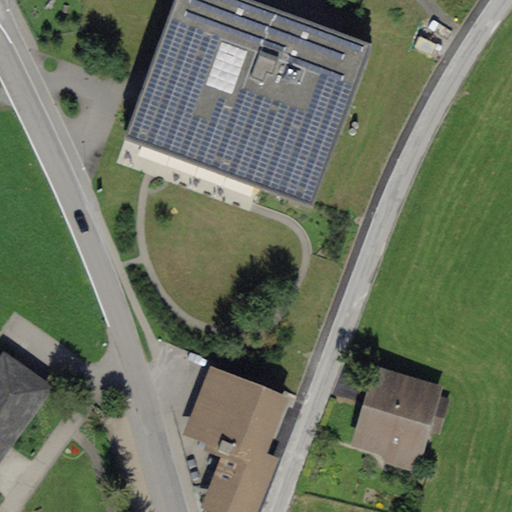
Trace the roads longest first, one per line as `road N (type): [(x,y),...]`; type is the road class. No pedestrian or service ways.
road 1 (residential): [(275,511),(405,159),(454,64),(502,0)]
road 2 (tertiary): [(177,511),(121,326),(0,38)]
